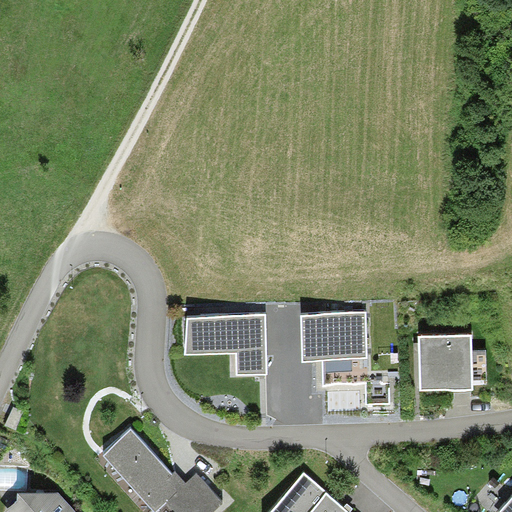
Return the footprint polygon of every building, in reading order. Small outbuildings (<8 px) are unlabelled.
[(182,75),(160,114),(170,119),(192,80),(182,75)] [(367,307),(302,305),(303,351),(323,351),(324,382),(367,383),(369,383),(367,307)] [(264,313),(184,315),(185,347),(236,346),(237,369),(265,369),(264,313)] [(471,325),(420,327),(420,347),(421,382),(473,380),(471,325)] [(389,383),(369,383),(367,383),(367,400),(389,400),(389,383)] [(131,425),(103,451),(155,507),(166,497),(180,511),(178,511),(208,511),(223,499),(197,471),(186,481),(176,470),(174,472),(131,425)] [(352,511),(347,507),(305,469),(265,511),(352,511)] [(19,489),(1,507),(4,511),(82,511),(58,485),(20,482),(19,489)] [(511,511),(511,498),(500,511),(511,511)]
